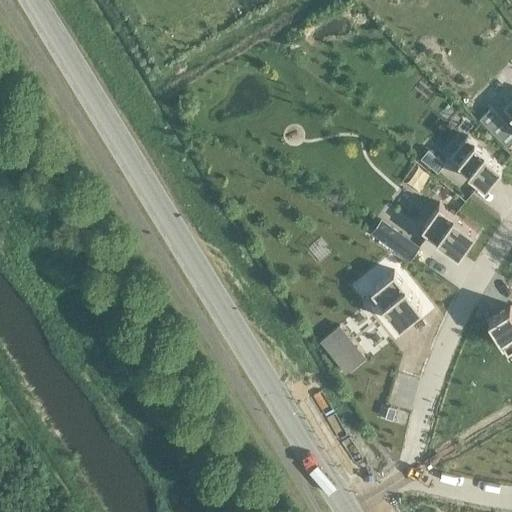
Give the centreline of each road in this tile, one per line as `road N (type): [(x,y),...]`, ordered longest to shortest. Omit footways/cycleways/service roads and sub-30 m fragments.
road 1 (tertiary): [(348,511),(32,0)]
road 2 (residential): [(511,221),(456,302),(402,477)]
